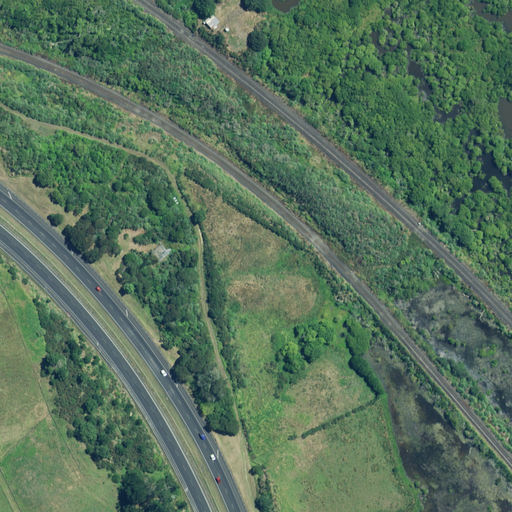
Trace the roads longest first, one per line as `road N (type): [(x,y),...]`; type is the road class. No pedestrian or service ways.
road 1 (track): [(0,111),(147,156),(169,176),(186,212),(200,311),(225,383),(247,511)]
road 2 (motorway): [(0,199),(150,357),(235,511)]
road 3 (motorway): [(200,511),(106,344),(0,236)]
